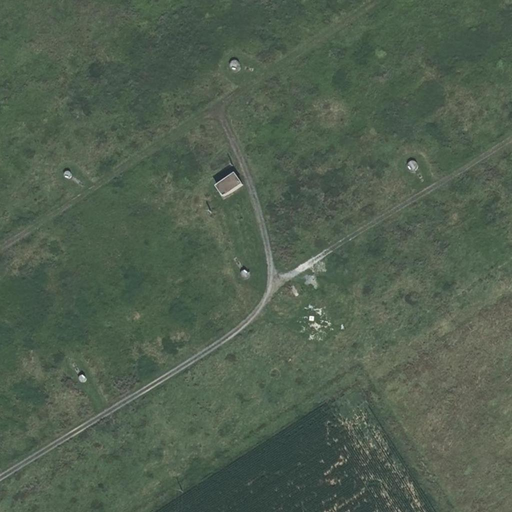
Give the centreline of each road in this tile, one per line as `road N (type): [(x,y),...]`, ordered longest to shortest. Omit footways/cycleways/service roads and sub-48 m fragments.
road 1 (track): [(0,476),(262,309),(271,284),(268,251),(248,175),(217,108)]
road 2 (track): [(0,248),(387,0)]
road 3 (track): [(271,284),(511,135)]
